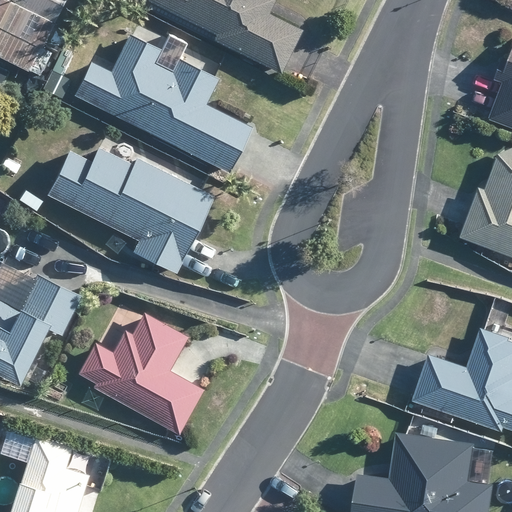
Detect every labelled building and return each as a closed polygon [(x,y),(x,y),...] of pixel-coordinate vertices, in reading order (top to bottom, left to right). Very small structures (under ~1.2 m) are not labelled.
[(59,0),(0,0),(0,58),(35,76),(47,52),(37,46),(59,0)] [(264,13),(270,0),(144,0),(211,34),(208,39),(275,74),(297,30),(294,28),(268,15),(264,13)] [(156,50),(131,37),(126,35),(112,62),(107,72),(90,64),(86,61),(69,94),(224,173),(247,126),(201,103),(205,97),(213,79),(210,77),(175,59),(168,72),(150,62),(156,50)] [(511,44),(506,61),(499,58),(497,61),(491,78),(501,81),(489,112),(487,118),(511,127),(511,44)] [(127,164),(98,150),(92,146),(86,160),(64,150),(42,194),(134,240),(128,251),(135,255),(169,271),(174,264),(198,216),(208,195),(197,190),(131,156),(127,164)] [(511,146),(511,147),(495,155),(486,178),(482,190),(476,187),(474,191),(462,223),(457,236),(502,253),(511,256),(511,146)] [(76,295),(70,293),(32,273),(16,303),(13,309),(0,301),(0,379),(9,385),(25,355),(33,338),(38,327),(56,334),(76,295)] [(164,370),(177,347),(183,337),(139,313),(128,334),(120,329),(108,352),(97,347),(91,343),(74,373),(91,382),(89,387),(175,434),(176,433),(199,390),(164,370)] [(506,337),(483,330),(479,328),(472,349),(468,359),(465,368),(432,356),(427,355),(413,394),(411,399),(500,431),(501,425),(511,429),(511,341),(505,339),(506,337)] [(466,480),(472,443),(394,432),(390,464),(388,473),(388,478),(369,476),(354,474),(349,511),(485,511),(490,484),(466,480)] [(59,467),(66,447),(30,436),(15,484),(8,482),(0,506),(0,511),(70,511),(82,474),(59,467)]
